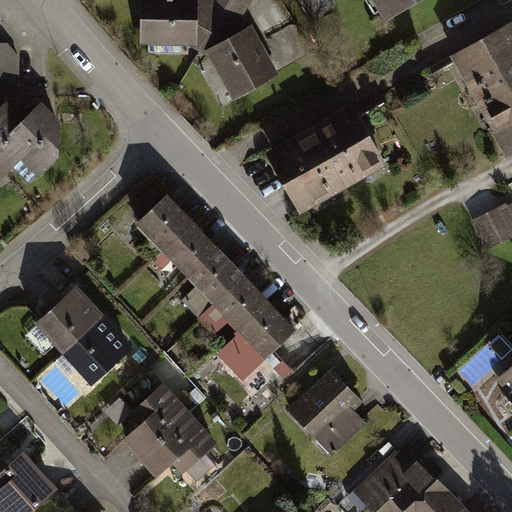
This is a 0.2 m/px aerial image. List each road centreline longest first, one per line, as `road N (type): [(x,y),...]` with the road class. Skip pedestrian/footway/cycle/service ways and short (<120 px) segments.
road 1 (residential): [(511,497),(168,138)]
road 2 (residential): [(0,284),(168,138)]
road 3 (residential): [(168,138),(45,0)]
